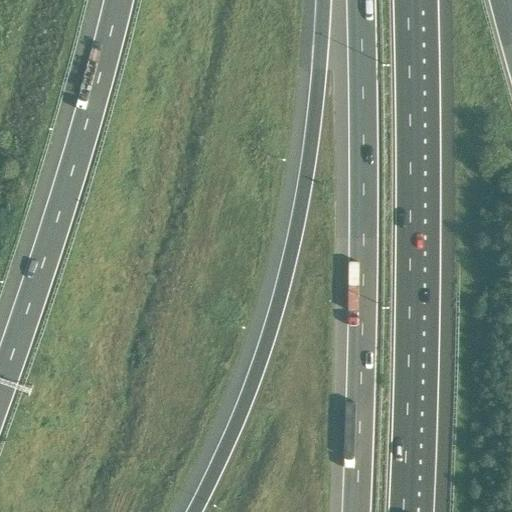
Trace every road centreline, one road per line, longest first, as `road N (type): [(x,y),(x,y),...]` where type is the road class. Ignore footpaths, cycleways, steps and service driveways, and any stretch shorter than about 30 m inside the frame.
road 1 (motorway): [(319,0),(303,192),(282,290),(230,437),(193,511)]
road 2 (motorway): [(400,511),(408,318),(405,0)]
road 3 (motorway): [(355,0),(353,511)]
road 4 (motorway): [(115,0),(0,385)]
